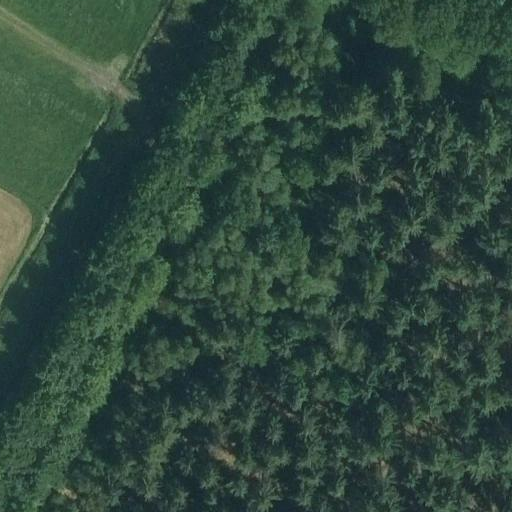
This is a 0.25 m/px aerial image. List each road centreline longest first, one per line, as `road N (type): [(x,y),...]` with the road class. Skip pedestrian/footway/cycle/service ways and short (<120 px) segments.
road 1 (track): [(275,0),(0,501)]
road 2 (track): [(198,7),(0,360)]
